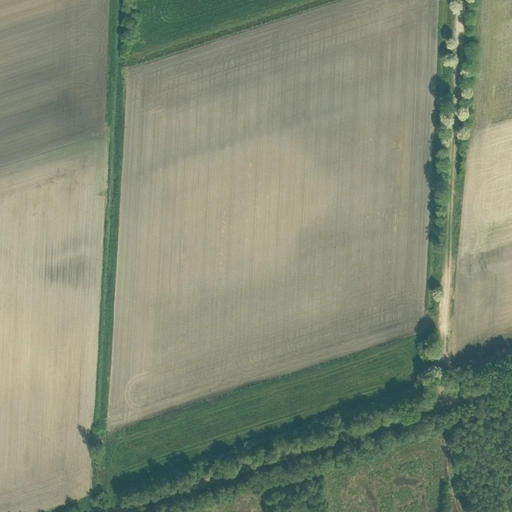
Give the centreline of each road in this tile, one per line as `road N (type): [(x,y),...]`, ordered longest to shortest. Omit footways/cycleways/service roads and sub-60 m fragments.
road 1 (track): [(99,511),(511,380)]
road 2 (track): [(460,0),(440,403)]
